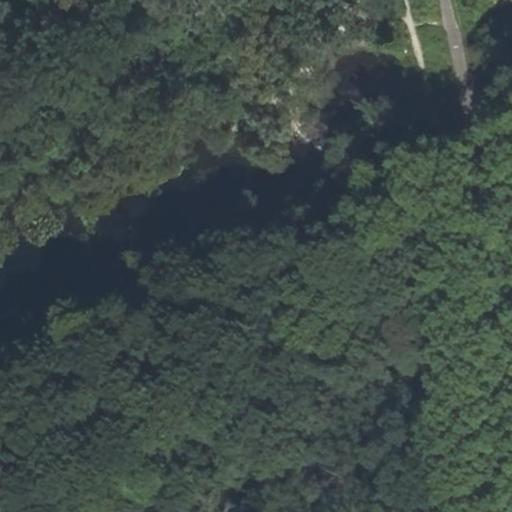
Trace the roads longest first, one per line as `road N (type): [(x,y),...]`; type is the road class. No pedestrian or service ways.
road 1 (unknown): [(456,511),(463,297),(411,0)]
road 2 (track): [(482,511),(487,273),(444,0)]
